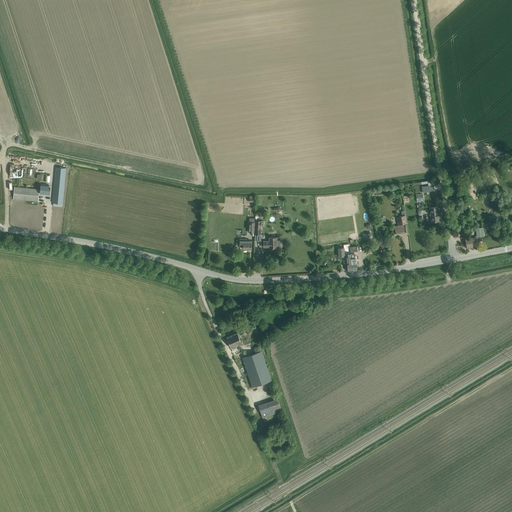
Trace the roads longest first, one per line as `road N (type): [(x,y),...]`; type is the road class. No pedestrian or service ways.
road 1 (unclassified): [(453,259),(370,275),(247,281),(0,228)]
road 2 (unclassified): [(453,259),(414,0)]
road 3 (track): [(0,138),(136,172)]
